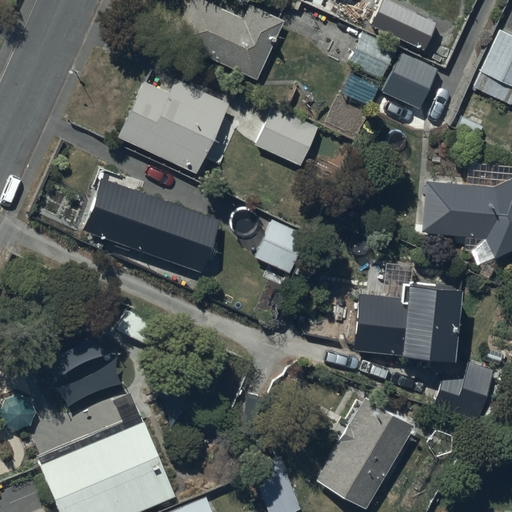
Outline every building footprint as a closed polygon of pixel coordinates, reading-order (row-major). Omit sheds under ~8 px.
[(210,0),(185,0),(169,35),(256,76),(257,73),(264,76),(272,57),(266,54),(283,17),(248,1),(242,15),(210,0)] [(307,0),(365,26),(376,0),(307,0)] [(511,32),(497,25),(478,67),(479,68),(472,84),(509,101),(511,95),(511,32)] [(394,42),(360,27),(345,59),(380,74),(394,42)] [(399,46),(380,87),(417,104),(436,64),(399,46)] [(141,75),(115,132),(193,168),(200,154),(219,163),(237,125),(218,117),(227,98),(173,73),(167,87),(141,75)] [(317,122),(270,101),(253,140),(300,161),(317,122)] [(470,179),(424,175),(421,227),(464,230),(463,245),(472,246),(477,259),(511,244),(511,172),(508,174),(501,157),(489,162),(471,161),(470,179)] [(218,215),(98,172),(79,225),(115,238),(114,241),(128,246),(129,243),(199,267),(218,215)] [(265,214),(239,200),(231,216),(258,229),(265,214)] [(271,214),(254,252),(275,261),(292,223),(271,214)] [(402,291),(356,287),(351,345),(393,349),(394,345),(453,351),(460,278),(404,273),(402,291)] [(149,315),(125,305),(116,326),(140,336),(149,315)] [(245,366),(199,346),(184,382),(229,402),(245,366)] [(442,368),(432,400),(478,415),(493,366),(465,357),(460,374),(442,368)] [(413,419),(363,391),(315,473),(365,503),(383,473),(386,475),(401,449),(397,447),(413,419)] [(138,409),(36,452),(60,509),(53,511),(125,511),(173,492),(138,409)] [(279,453),(249,466),(268,511),(282,511),(301,503),(279,453)] [(205,493),(156,511),(206,511),(212,510),(205,493)]
